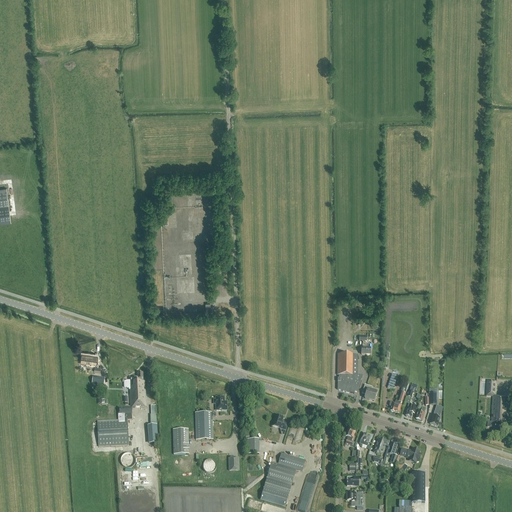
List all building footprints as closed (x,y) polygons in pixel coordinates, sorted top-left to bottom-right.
[(0,224),(11,223),(8,205),(6,189),(0,189),(0,224)] [(370,355),(370,349),(366,348),(366,344),(362,344),(362,348),(361,348),(361,355),(370,355)] [(99,374),(100,368),(94,367),(95,365),(96,365),(97,357),(81,355),(80,363),(85,364),(85,368),(88,368),(94,369),(93,373),(99,374)] [(358,355),(344,355),(338,355),(337,375),(339,375),(338,378),(337,378),(337,382),(337,390),(349,394),(350,393),(354,394),(355,392),(357,392),(362,376),(360,375),(359,375),(357,375),(358,355)] [(146,407),(146,396),(145,381),(143,382),(142,373),(137,374),(137,377),(129,378),(129,384),(129,396),(130,396),(130,408),(118,409),(118,421),(97,422),(99,447),(128,445),(127,420),(132,420),(131,408),(146,407)] [(93,377),(91,384),(103,386),(104,379),(93,377)] [(393,390),(395,383),(388,381),(387,385),(388,385),(387,388),(393,390)] [(487,427),(492,427),(491,433),(493,433),(493,436),(498,436),(499,428),(508,428),(510,397),(496,397),(497,382),(488,381),(487,397),(493,397),(492,423),(487,423),(487,427)] [(374,402),(377,393),(371,391),(372,388),(365,385),(362,394),(365,395),(364,399),(374,402)] [(401,403),(406,390),(402,389),(398,401),(397,401),(396,403),(395,403),(395,404),(393,403),(390,411),(391,412),(393,413),(394,413),(394,412),(399,414),(401,406),(400,405),(400,403),(401,403)] [(437,406),(437,393),(429,393),(429,394),(428,394),(429,397),(429,398),(429,399),(429,406),(437,406)] [(227,410),(226,402),(224,402),(224,397),(216,398),(216,400),(214,400),(214,401),(214,403),(215,404),(216,404),(216,411),(227,410)] [(417,407),(411,405),(409,404),(408,409),(407,409),(406,412),(407,412),(405,416),(411,418),(413,411),(415,411),(417,407)] [(424,414),(425,411),(426,408),(423,407),(421,413),(418,412),(416,416),(417,416),(416,419),(416,420),(417,420),(419,421),(422,421),(424,414)] [(433,416),(432,416),(431,420),(432,420),(430,424),(431,424),(431,425),(433,426),(433,425),(437,426),(438,423),(439,423),(440,419),(439,418),(442,410),(436,408),(433,416)] [(216,413),(195,413),(196,440),(213,440),(212,420),(212,417),(216,417),(216,413)] [(282,422),(283,418),(275,416),(272,427),(280,429),(286,431),(288,424),(282,422)] [(348,437),(346,444),(352,446),(353,442),(352,442),(355,431),(348,429),(346,436),(348,437)] [(189,455),(188,430),(172,430),(173,455),(189,455)] [(360,441),(359,444),(367,447),(367,445),(368,444),(370,436),(363,434),(360,441)] [(258,454),(258,439),(246,439),(246,454),(258,454)] [(381,456),(385,446),(388,447),(389,443),(386,442),(386,441),(379,439),(377,443),(373,454),(374,454),(381,456)] [(396,456),(399,446),(393,444),(389,454),(393,455),(391,463),(394,464),(395,463),(395,462),(397,457),(396,456)] [(410,459),(412,452),(409,451),(409,452),(402,449),(400,455),(407,457),(407,458),(410,459)] [(418,462),(420,455),(418,454),(419,452),(412,450),(412,452),(410,459),(409,461),(416,463),(416,461),(418,462)] [(135,463),(136,460),(135,457),(132,455),(129,454),(127,454),(124,455),(122,457),(121,460),(121,462),(122,465),(123,467),(126,468),(128,468),(131,468),(134,466),(135,463)] [(284,507),(296,469),(302,471),(305,461),(281,454),(278,464),(271,462),(260,499),(284,507)] [(369,455),(367,461),(372,462),(380,465),(382,462),(382,460),(373,457),(369,455)] [(239,471),(239,458),(228,458),(229,472),(239,471)] [(412,504),(425,504),(425,475),(412,475),(412,504)] [(347,481),(347,487),(355,486),(358,486),(358,484),(358,478),(357,478),(353,478),(347,478),(347,481)] [(352,493),(347,493),(347,501),(351,501),(351,502),(351,507),(360,506),(360,494),(352,494),(352,493)]
